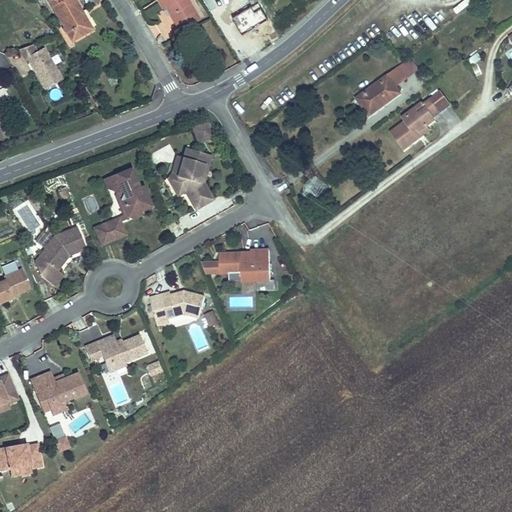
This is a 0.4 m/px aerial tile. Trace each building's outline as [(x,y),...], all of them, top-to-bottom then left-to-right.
[(78,0),(51,0),(74,41),(92,30),(81,12),(84,10),(78,0)] [(190,0),(170,0),(173,4),(170,6),(185,30),(202,19),(190,0)] [(38,52),(25,59),(29,67),(34,65),(42,79),(40,80),(47,92),(65,81),(47,52),(40,56),(38,52)] [(398,69),(359,98),(371,114),(400,92),(396,86),(405,79),(398,69)] [(423,113),(418,107),(407,116),(410,119),(396,131),(410,149),(424,138),(420,133),(432,125),(439,119),(437,116),(443,112),(434,99),(428,103),(431,107),(423,113)] [(427,101),(418,107),(423,113),(431,107),(428,103),(427,101)] [(199,145),(216,138),(208,120),(191,128),(199,145)] [(0,130),(2,134),(0,134),(0,144),(11,138),(2,124),(0,124),(0,130)] [(420,133),(424,138),(436,130),(432,125),(420,133)] [(205,173),(209,158),(187,151),(179,180),(171,184),(179,199),(186,195),(197,213),(211,205),(201,187),(203,178),(200,177),(202,172),(205,173)] [(133,171),(106,182),(109,191),(119,194),(124,192),(126,197),(123,202),(129,219),(132,220),(135,221),(141,219),(143,214),(153,210),(145,189),(141,190),(133,171)] [(124,192),(119,194),(118,198),(127,222),(132,220),(129,219),(123,202),(126,197),(124,192)] [(120,220),(96,230),(103,248),(127,237),(120,220)] [(42,278),(55,288),(64,277),(59,273),(67,262),(64,260),(67,257),(69,259),(70,258),(87,251),(78,229),(56,238),(36,263),(42,278)] [(220,257),(220,276),(242,276),(242,284),(270,284),(269,253),(251,254),(251,256),(251,261),(245,262),(245,256),(220,257)] [(0,284),(0,305),(15,300),(14,298),(19,295),(31,290),(23,271),(5,278),(7,282),(0,284)] [(171,295),(162,297),(168,321),(185,317),(200,321),(205,299),(185,294),(184,296),(180,298),(180,295),(172,297),(171,295)] [(208,328),(219,324),(214,311),(203,316),(208,328)] [(114,337),(97,344),(86,349),(91,362),(103,358),(105,365),(110,362),(115,372),(127,367),(125,364),(148,355),(141,337),(124,344),(118,346),(117,343),(114,337)] [(151,378),(164,372),(159,361),(147,366),(151,378)] [(110,362),(105,365),(110,374),(115,372),(110,362)] [(79,374),(66,380),(56,384),(54,380),(52,373),(31,381),(40,404),(47,401),(51,411),(65,405),(64,403),(88,394),(79,374)] [(0,383),(0,406),(8,403),(10,406),(20,402),(9,377),(0,380),(0,381),(1,383),(0,383)] [(47,401),(40,404),(44,414),(51,411),(47,401)] [(8,403),(0,406),(0,414),(12,410),(10,406),(8,403)] [(66,438),(56,443),(57,447),(68,443),(66,438)] [(68,443),(57,447),(60,453),(70,449),(68,443)] [(28,446),(0,450),(0,461),(2,471),(10,470),(31,466),(32,470),(43,468),(39,446),(28,448),(28,446)] [(31,466),(10,470),(12,477),(33,474),(32,470),(31,466)]
